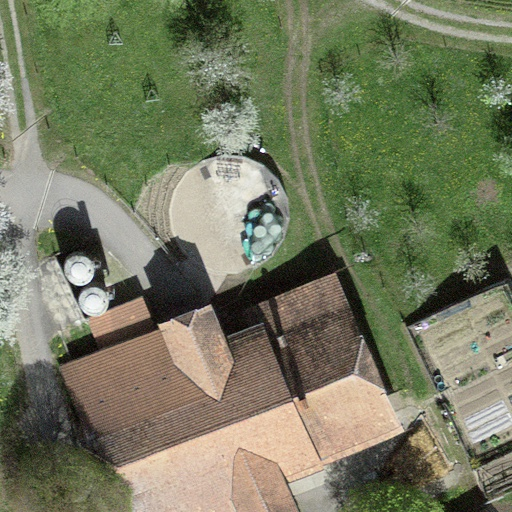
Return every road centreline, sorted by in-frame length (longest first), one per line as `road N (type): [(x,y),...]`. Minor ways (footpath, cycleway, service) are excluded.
road 1 (track): [(0,198),(115,511)]
road 2 (track): [(7,208),(20,148),(0,0)]
road 3 (track): [(388,0),(446,25),(511,35)]
